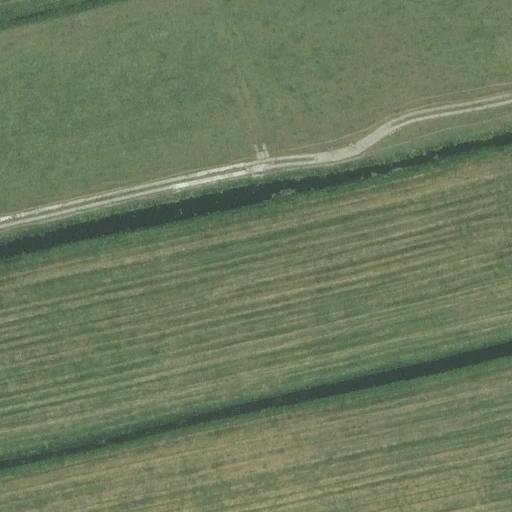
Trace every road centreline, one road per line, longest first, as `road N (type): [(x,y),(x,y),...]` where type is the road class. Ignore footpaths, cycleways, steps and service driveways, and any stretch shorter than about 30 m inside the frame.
road 1 (track): [(0,227),(267,164),(260,147)]
road 2 (track): [(267,164),(364,151),(409,121),(511,101)]
